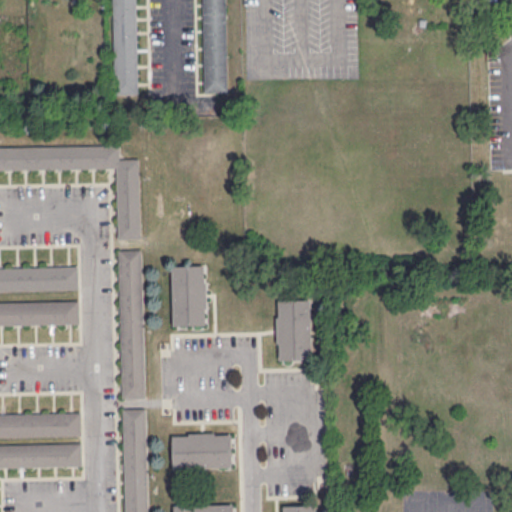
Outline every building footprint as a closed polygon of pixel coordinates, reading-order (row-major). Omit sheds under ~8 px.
[(135,0),(112,0),(115,93),(138,93),(135,0)] [(202,0),(226,0),(229,90),(205,91),(202,0)] [(121,143),(0,145),(0,168),(117,166),(119,237),(140,236),(138,158),(121,158),(121,143)] [(141,249),(119,249),(122,397),(145,396),(141,249)] [(0,266),(79,264),(79,289),(0,290),(0,266)] [(172,265),(204,265),(204,280),(206,282),(206,306),(205,309),(205,323),(173,324),(172,265)] [(278,299),(311,298),(313,358),(280,359),(279,342),(277,342),(276,316),(279,316),(278,299)] [(79,299),(0,301),(0,436),(81,435),(81,410),(0,412),(0,324),(79,322),(79,299)] [(148,511),(146,407),(123,408),(125,511),(148,511)] [(173,435),(189,434),(189,432),(216,432),(216,434),(231,433),(233,465),(174,467),(173,435)] [(82,441),(0,443),(0,467),(83,465),(82,441)] [(174,511),(174,504),(233,503),(233,511),(174,511)]
